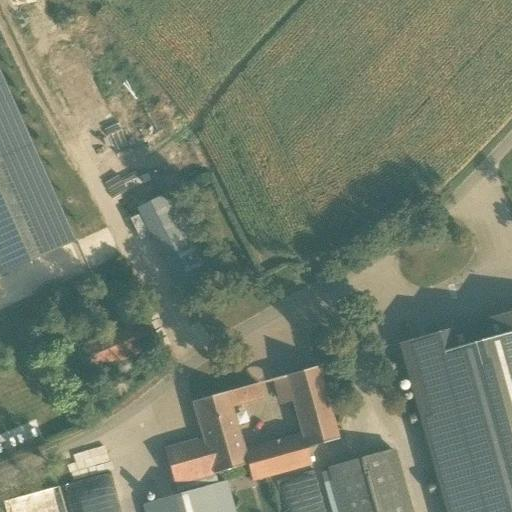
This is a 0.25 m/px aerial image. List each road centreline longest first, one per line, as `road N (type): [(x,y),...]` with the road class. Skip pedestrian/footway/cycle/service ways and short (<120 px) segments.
road 1 (unclassified): [(0,492),(167,396),(276,311),(432,226),(511,143)]
road 2 (track): [(191,378),(7,0)]
